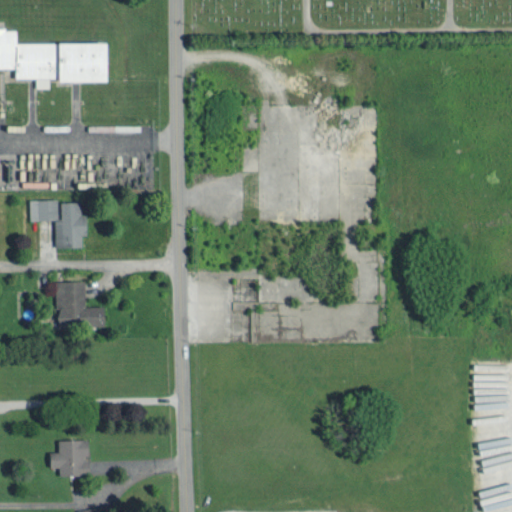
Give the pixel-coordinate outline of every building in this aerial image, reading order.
[(111,41),(18,41),(18,27),(0,27),(0,67),(17,67),(17,77),(37,77),(37,86),(50,86),(50,77),(61,77),(61,81),(111,81),(111,41)] [(55,218),(56,246),(83,245),(83,234),(88,233),(87,212),(82,212),(82,200),(58,201),(58,197),(29,198),(30,218),(55,218)] [(85,279),(55,279),(56,306),(59,306),(59,325),(105,325),(105,305),(86,305),(85,279)] [(506,418),(511,418),(511,411),(480,413),(480,425),(507,424),(506,418)] [(58,437),(59,449),(50,449),(50,465),(59,465),(60,473),(90,472),(89,436),(58,437)]
